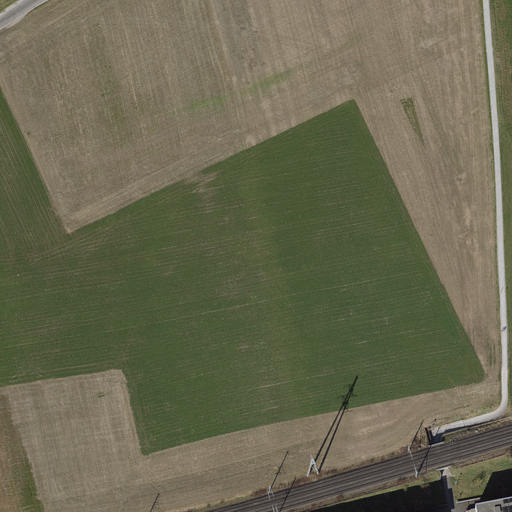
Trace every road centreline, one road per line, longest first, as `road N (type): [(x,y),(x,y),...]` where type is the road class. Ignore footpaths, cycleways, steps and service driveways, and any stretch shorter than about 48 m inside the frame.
road 1 (residential): [(355,75),(511,1)]
road 2 (residential): [(355,75),(425,226)]
